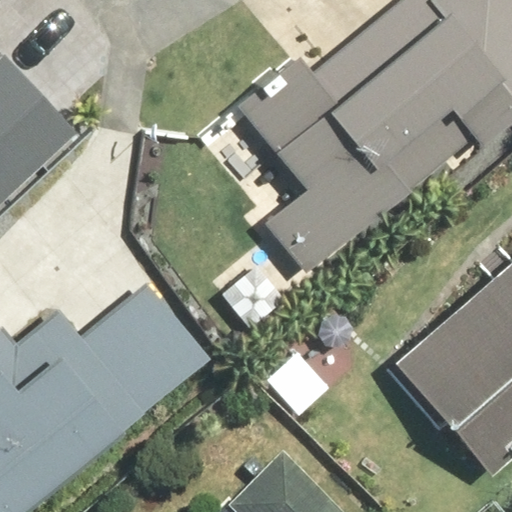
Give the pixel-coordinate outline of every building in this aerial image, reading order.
[(303,186),(268,215),(312,268),(511,101),(511,0),(414,0),(326,74),(295,38),(227,96),(303,186)] [(0,190),(68,131),(5,60),(0,64),(0,190)] [(511,251),(387,357),(488,476),(511,455),(511,251)] [(284,299),(255,263),(220,292),(249,327),(284,299)] [(0,511),(8,511),(213,352),(153,276),(78,334),(60,311),(17,344),(4,328),(0,331),(0,511)] [(226,511),(332,511),(279,459),(226,511)]
